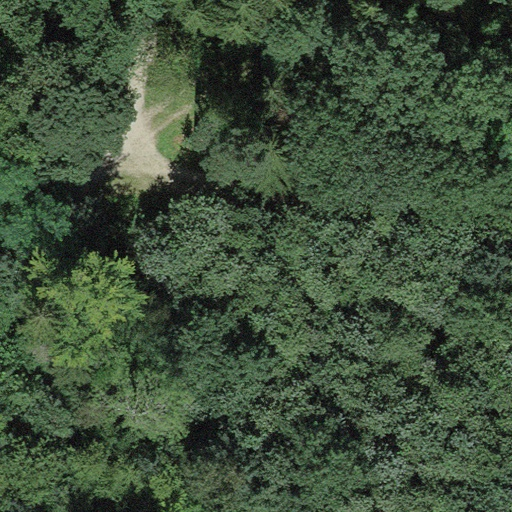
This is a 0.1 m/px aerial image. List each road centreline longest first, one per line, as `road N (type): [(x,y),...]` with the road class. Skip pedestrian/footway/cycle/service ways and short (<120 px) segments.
road 1 (track): [(100,151),(164,185),(511,197)]
road 2 (track): [(330,0),(143,112)]
road 3 (track): [(100,151),(143,112),(157,0)]
